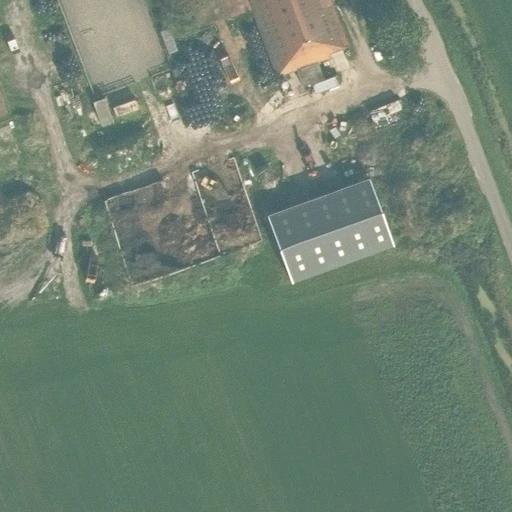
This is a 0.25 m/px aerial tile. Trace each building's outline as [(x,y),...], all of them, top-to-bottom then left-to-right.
[(247,0),(276,77),(295,70),(302,86),(323,78),(317,62),(331,57),(329,53),(347,46),(329,0),(247,0)] [(109,93),(117,117),(141,109),(133,85),(109,93)] [(389,101),(374,110),(379,119),(394,111),(389,101)] [(373,220),(348,157),(255,192),(279,256),(373,220)] [(25,210),(0,221),(0,234),(30,221),(25,210)]
